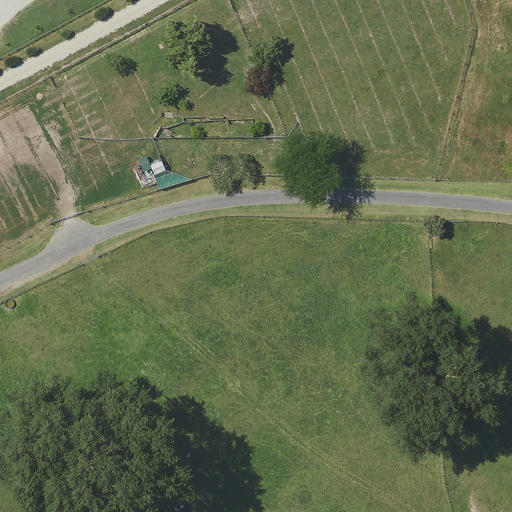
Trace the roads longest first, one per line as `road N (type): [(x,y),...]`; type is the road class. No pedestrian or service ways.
road 1 (unknown): [(511,224),(236,208),(107,234),(0,282)]
road 2 (unknown): [(156,0),(0,83)]
